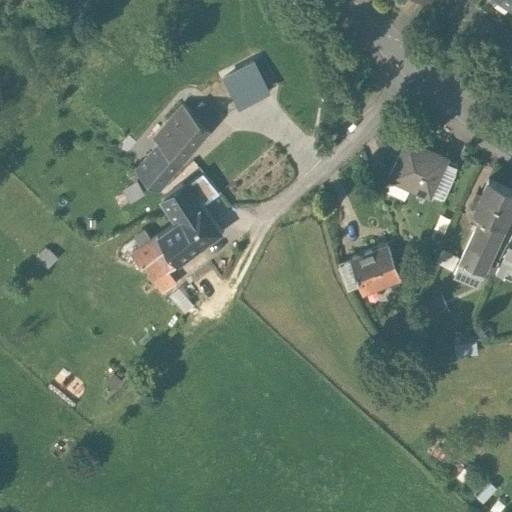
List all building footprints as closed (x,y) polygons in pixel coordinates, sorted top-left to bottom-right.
[(473,0),(453,0),(445,12),(483,40),(499,19),(473,0)] [(511,0),(494,0),(511,12),(511,0)] [(232,84),(240,100),(269,86),(255,58),(245,63),(240,53),(219,63),(230,85),(232,84)] [(123,103),(135,114),(147,101),(135,90),(123,103)] [(180,109),(208,133),(216,124),(188,100),(180,109)] [(141,132),(156,145),(180,166),(208,133),(180,109),(167,125),(162,121),(155,128),(149,123),(141,132)] [(445,155),(402,137),(384,178),(427,196),(445,155)] [(157,191),(180,166),(156,145),(133,171),(157,191)] [(176,178),(181,184),(186,181),(193,191),(208,182),(194,163),(176,178)] [(511,206),(511,189),(484,176),(469,209),(477,213),(503,225),(511,206)] [(160,199),(175,222),(181,217),(202,204),(193,191),(186,181),(181,184),(160,199)] [(202,204),(181,217),(201,246),(221,233),(202,204)] [(490,253),(503,225),(477,213),(456,257),(480,268),(488,252),(490,253)] [(175,222),(158,233),(178,262),(201,246),(181,217),(175,222)] [(167,269),(178,262),(158,233),(133,251),(160,291),(175,281),(167,269)] [(402,279),(390,246),(340,264),(349,288),(362,283),(366,293),(402,279)] [(511,270),(511,248),(507,246),(497,266),(511,273),(511,270)] [(439,282),(453,255),(439,248),(425,275),(439,282)] [(187,279),(169,294),(184,311),(193,303),(189,298),(197,292),(187,279)] [(489,345),(488,327),(467,325),(468,346),(489,345)] [(84,388),(91,380),(74,366),(67,374),(84,388)] [(55,393),(66,403),(71,398),(59,388),(55,393)] [(481,464),(472,458),(465,466),(475,473),(481,464)] [(508,480),(502,474),(488,488),(494,494),(508,480)]
